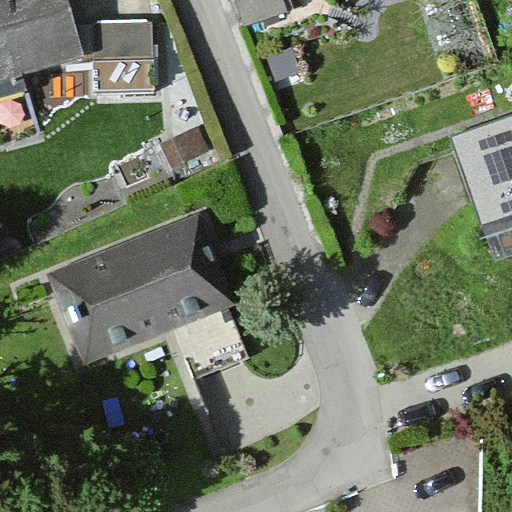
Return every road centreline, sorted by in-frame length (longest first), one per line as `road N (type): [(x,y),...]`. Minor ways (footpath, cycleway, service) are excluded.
road 1 (residential): [(191,0),(331,377),(326,438),(280,499),(243,511)]
road 2 (unknown): [(326,438),(504,377)]
